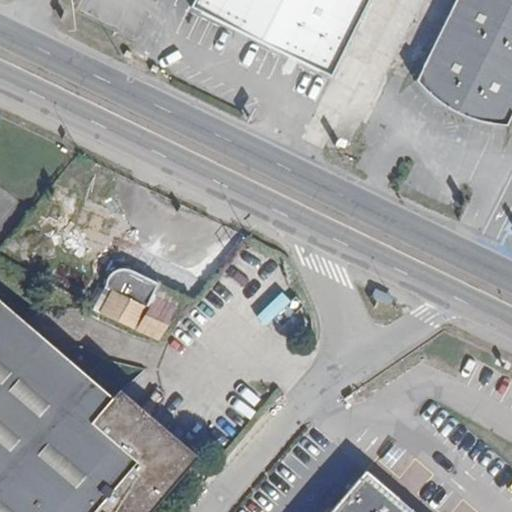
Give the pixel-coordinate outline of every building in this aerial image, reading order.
[(331,76),(368,0),(195,0),(192,7),(331,76)] [(506,126),(511,113),(511,0),(454,0),(416,81),(425,92),(441,104),(455,113),(471,119),(486,123),(506,126)] [(226,295),(242,269),(233,263),(216,290),(226,295)] [(100,315),(157,342),(179,307),(152,294),(158,281),(129,266),(116,268),(107,273),(105,280),(104,288),(111,291),(100,315)] [(0,299),(0,511),(138,511),(185,458),(0,299)] [(508,372),(484,352),(476,361),(500,382),(508,372)] [(511,375),(510,374),(503,383),(511,391),(511,375)] [(332,511),(417,511),(369,470),(332,511)]
